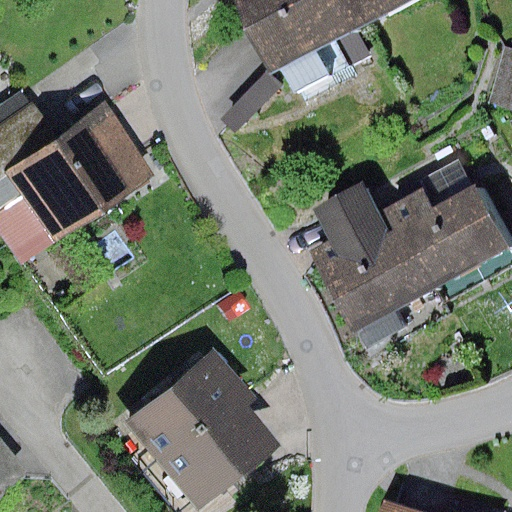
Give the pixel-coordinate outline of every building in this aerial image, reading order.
[(218,0),(261,81),(416,0),(218,0)] [(511,51),(506,49),(488,104),(511,111),(511,51)] [(0,110),(0,178),(56,139),(24,94),(0,110)] [(0,178),(0,229),(24,264),(152,175),(104,106),(56,139),(0,178)] [(326,252),(309,262),(347,330),(495,248),(454,175),(375,220),(352,179),(301,207),(326,252)] [(211,348),(122,423),(197,511),(201,511),(279,447),(247,409),(256,401),(211,348)] [(0,438),(0,499),(27,472),(0,438)] [(419,511),(387,502),(383,511),(419,511)]
